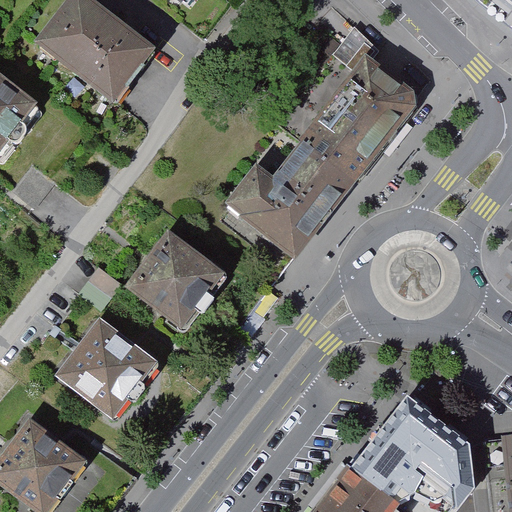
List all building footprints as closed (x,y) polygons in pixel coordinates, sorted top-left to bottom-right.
[(153,56),(79,0),(76,0),(39,49),(114,106),(153,56)] [(168,0),(184,12),(194,0),(168,0)] [(511,0),(484,0),(487,1),(483,6),(511,28),(511,0)] [(369,59),(376,64),(385,52),(357,30),(344,47),(333,38),(325,48),(357,73),(369,59)] [(369,59),(357,73),(310,132),(364,175),(417,106),(415,93),(376,64),(369,59)] [(0,77),(0,148),(34,104),(0,77)] [(364,175),(310,132),(272,180),(259,170),(232,204),(274,237),(247,272),(271,291),(272,292),(273,293),(364,175)] [(35,169),(16,192),(37,209),(56,186),(35,169)] [(173,236),(133,290),(187,330),(227,276),(173,236)] [(86,297),(105,312),(124,288),(101,269),(82,293),(86,297)] [(271,291),(247,272),(218,309),(242,328),(252,336),(265,320),(281,299),(273,293),(272,292),(271,291)] [(104,325),(62,380),(117,421),(159,367),(104,325)] [(458,506),(475,485),(467,437),(410,391),(351,463),(402,504),(423,478),(458,506)] [(57,511),(92,467),(33,423),(0,466),(0,488),(31,511),(57,511)] [(351,463),(320,501),(311,511),(395,511),(402,504),(351,463)]
